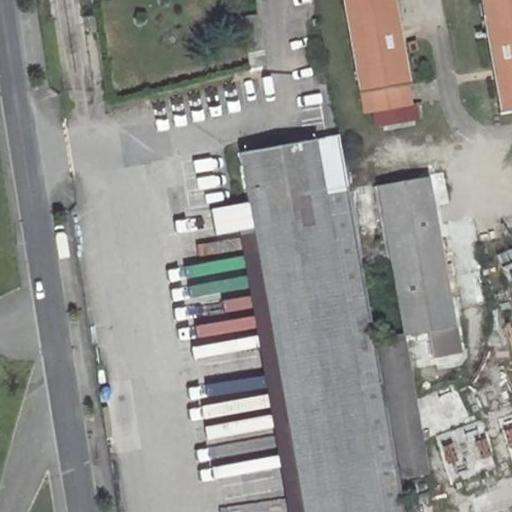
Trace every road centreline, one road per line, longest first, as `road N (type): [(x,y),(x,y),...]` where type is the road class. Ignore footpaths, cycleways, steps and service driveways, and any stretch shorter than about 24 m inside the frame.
road 1 (unknown): [(276,0),(287,118),(275,128),(176,145),(144,170),(153,511)]
road 2 (residential): [(84,511),(2,0)]
